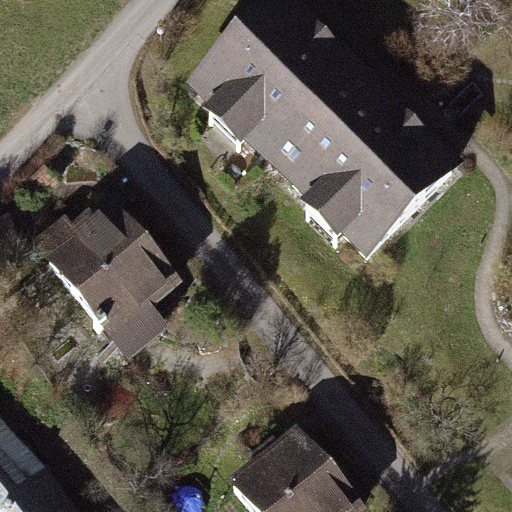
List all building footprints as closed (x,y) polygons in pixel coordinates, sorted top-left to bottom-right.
[(361,83),(284,7),(199,92),(223,116),(233,106),(251,123),(251,136),(248,140),(276,168),(282,163),(299,180),(293,185),(320,212),(323,209),(337,208),(354,225),(344,236),(368,259),(453,173),(378,100),(373,105),(356,88),(361,83)] [(143,315),(175,287),(112,215),(95,230),(87,221),(72,233),(66,226),(37,251),(102,326),(96,331),(101,338),(107,332),(109,335),(138,310),(143,315)] [(0,276),(27,262),(10,218),(0,222),(0,276)] [(73,511),(0,421),(0,511),(73,511)] [(358,511),(298,440),(281,455),(272,445),(257,458),(264,467),(235,492),(252,511),(358,511)]
